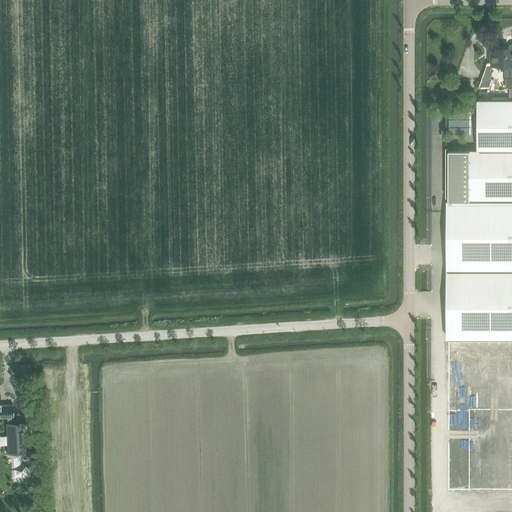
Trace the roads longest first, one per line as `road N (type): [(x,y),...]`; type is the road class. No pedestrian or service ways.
road 1 (unclassified): [(0,343),(409,319)]
road 2 (unclassified): [(409,319),(408,0)]
road 3 (unclassified): [(409,511),(409,319)]
road 4 (unknown): [(409,319),(425,311),(435,318),(448,346),(499,384),(511,415)]
